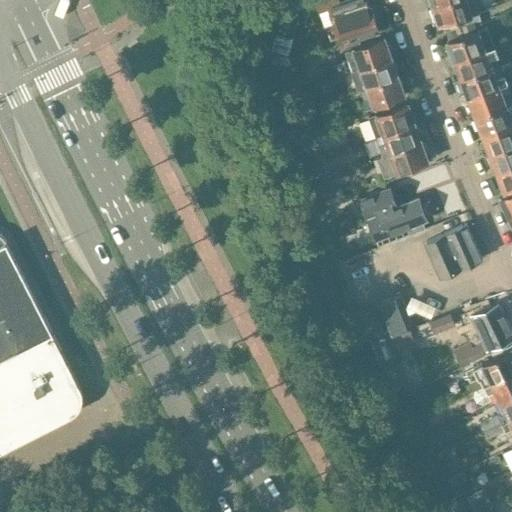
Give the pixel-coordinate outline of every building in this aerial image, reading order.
[(379,30),(371,8),(369,9),(366,0),(348,0),(340,3),(338,0),(279,0),(256,12),(261,23),(317,3),(320,11),(329,8),(341,44),(379,30)] [(480,11),(477,1),(476,1),(475,0),(448,0),(432,6),(433,10),(431,11),(435,22),(437,21),(438,25),(480,11)] [(490,37),(486,26),(478,29),(482,40),(490,37)] [(452,54),(454,60),(493,45),(490,37),(482,40),(478,29),(447,41),(447,43),(446,45),(450,55),(452,54)] [(356,56),(360,66),(392,55),(391,53),(392,50),(390,45),(387,43),(385,36),(345,50),(349,59),(356,56)] [(498,64),(494,54),(497,53),(493,45),(454,60),(456,66),(454,67),(458,76),(460,77),(461,78),(498,64)] [(397,72),(399,69),(397,63),(394,61),(392,55),(360,66),(352,69),(355,78),(363,75),(367,85),(398,74),(397,72)] [(507,81),(504,73),(502,74),(498,64),(461,78),(462,80),(460,82),(464,92),(466,91),(468,96),(507,81)] [(405,94),(403,86),(404,83),(402,78),(399,76),(398,74),(367,85),(360,88),(364,98),(363,99),(366,108),(405,94)] [(507,81),(468,96),(470,103),(468,104),(472,114),(475,114),(475,115),(506,102),(502,93),(511,90),(507,81)] [(415,119),(416,116),(414,111),(411,109),(408,102),(369,116),(376,135),(415,121),(415,119)] [(506,102),(475,115),(476,117),(474,119),(478,129),(480,128),(482,134),(511,121),(511,111),(510,113),(506,102)] [(421,138),(422,135),(420,129),(418,128),(415,121),(376,135),(379,143),(387,141),(390,151),(422,140),(421,138)] [(511,121),(482,134),(485,140),(483,141),(486,151),(489,151),(489,152),(511,142),(511,121)] [(422,140),(390,151),(394,162),(387,165),(390,174),(429,160),(426,152),(427,149),(425,144),(423,142),(422,140)] [(511,142),(489,152),(490,154),(489,156),(492,166),(494,165),(496,171),(511,164),(511,142)] [(511,164),(496,171),(499,177),(497,178),(501,188),(503,188),(504,191),(511,186),(511,164)] [(390,186),(359,198),(366,216),(397,204),(390,186)] [(511,191),(499,197),(503,206),(502,209),(505,215),(508,216),(509,218),(511,216),(511,191)] [(419,196),(397,204),(366,216),(376,240),(406,228),(418,223),(428,219),(419,196)] [(482,258),(466,223),(426,241),(441,276),(482,258)] [(0,450),(72,413),(68,405),(72,403),(75,395),(72,390),(80,386),(6,240),(5,239),(2,236),(1,235),(0,234),(0,450)] [(401,294),(375,304),(387,336),(413,326),(401,294)] [(493,351),(491,347),(511,337),(511,332),(498,302),(475,313),(488,340),(473,348),(470,342),(454,350),(461,366),(493,351)] [(455,325),(450,312),(429,320),(434,333),(455,325)] [(414,343),(409,328),(388,337),(393,351),(414,343)] [(469,393),(484,385),(511,371),(511,348),(474,368),(480,381),(467,388),(469,393)] [(511,393),(511,371),(484,385),(484,387),(475,390),(474,397),(476,403),(482,404),(491,400),(488,395),(495,391),(499,400),(511,393)] [(491,425),(511,415),(511,393),(499,400),(504,411),(481,422),(484,429),(491,425)] [(424,413),(412,419),(416,426),(428,421),(424,413)] [(511,415),(491,425),(484,429),(488,438),(511,426),(511,415)] [(435,431),(426,436),(430,444),(439,440),(435,431)] [(462,468),(455,446),(438,452),(440,456),(438,457),(444,475),(451,472),(451,471),(462,468)] [(463,469),(445,478),(453,496),(464,491),(468,489),(464,481),(468,479),(463,469)] [(483,487),(466,496),(473,511),(491,503),(483,487)] [(448,503),(441,506),(443,511),(468,511),(462,497),(448,503)] [(495,511),(491,503),(473,511),(495,511)]
